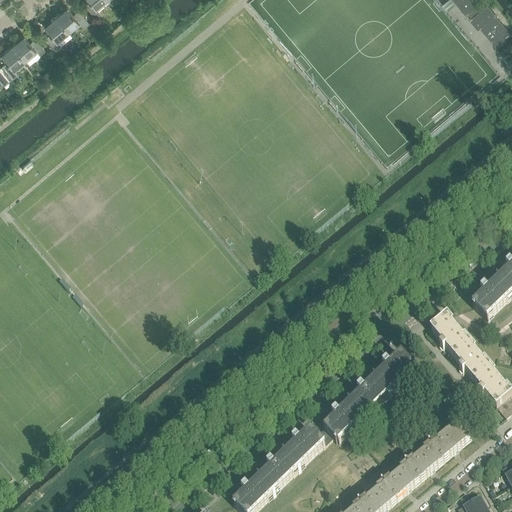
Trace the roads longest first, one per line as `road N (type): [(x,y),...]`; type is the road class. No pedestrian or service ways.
road 1 (tertiary): [(511,203),(143,511)]
road 2 (tertiary): [(175,511),(511,230)]
